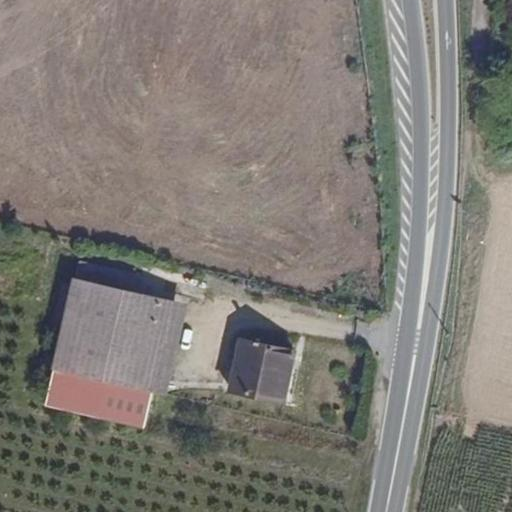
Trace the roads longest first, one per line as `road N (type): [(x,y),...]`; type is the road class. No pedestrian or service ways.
road 1 (primary): [(408,399),(443,231),(446,0)]
road 2 (primary): [(410,0),(421,140),(408,399)]
